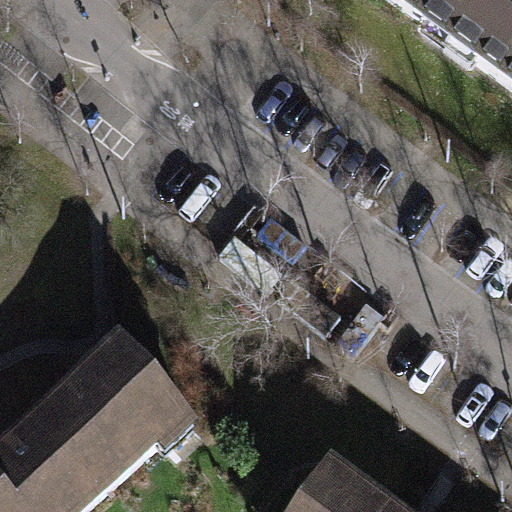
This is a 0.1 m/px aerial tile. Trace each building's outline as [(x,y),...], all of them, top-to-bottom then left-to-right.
[(390,0),(449,43),(480,0),(390,0)] [(511,0),(480,0),(449,43),(511,89),(511,0)] [(120,353),(0,459),(0,502),(8,511),(89,511),(186,427),(120,353)] [(391,511),(332,469),(301,511),(391,511)] [(0,511),(8,511),(0,502),(0,511)]
